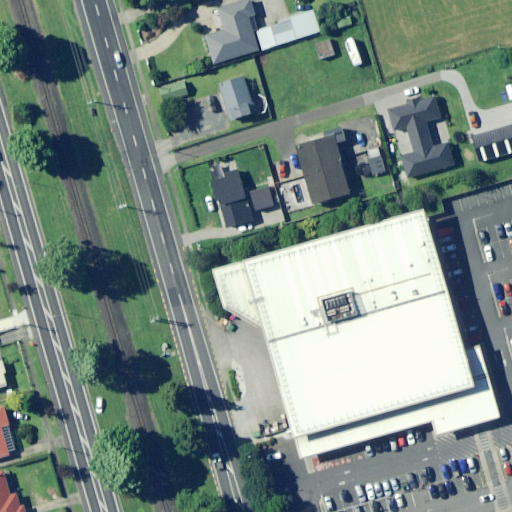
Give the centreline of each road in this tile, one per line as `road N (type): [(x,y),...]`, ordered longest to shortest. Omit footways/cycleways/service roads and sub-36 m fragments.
road 1 (tertiary): [(95,0),(241,511)]
road 2 (primary): [(0,139),(101,511)]
